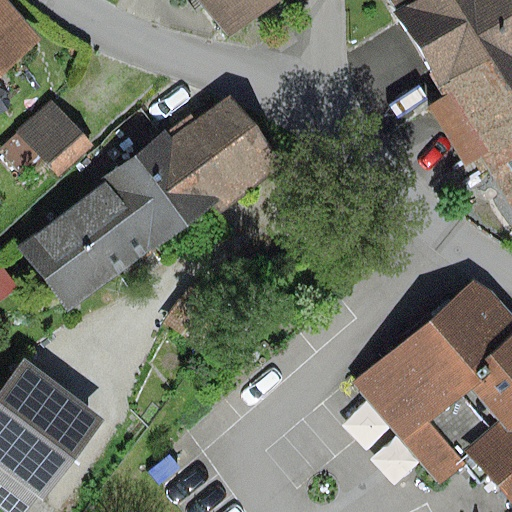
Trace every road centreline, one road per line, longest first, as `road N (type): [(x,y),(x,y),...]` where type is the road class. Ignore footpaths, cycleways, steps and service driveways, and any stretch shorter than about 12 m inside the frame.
road 1 (residential): [(319,101),(156,53),(65,0)]
road 2 (residential): [(511,268),(453,236),(319,101)]
